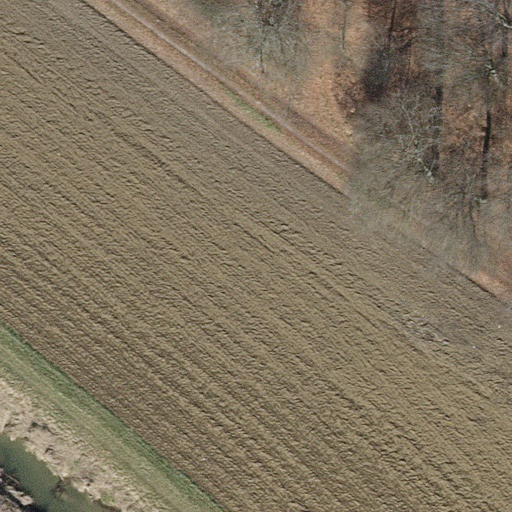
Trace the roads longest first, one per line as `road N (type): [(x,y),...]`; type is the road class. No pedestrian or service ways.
road 1 (track): [(511,295),(113,0)]
road 2 (track): [(203,511),(0,329)]
road 3 (track): [(337,165),(306,0)]
